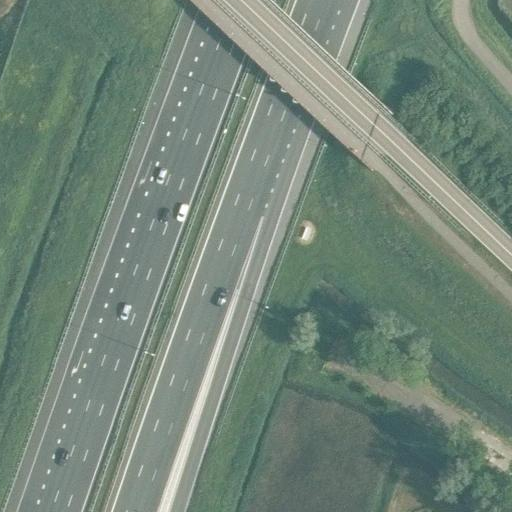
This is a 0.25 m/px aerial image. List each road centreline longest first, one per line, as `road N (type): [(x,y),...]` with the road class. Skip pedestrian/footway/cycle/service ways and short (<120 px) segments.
road 1 (motorway): [(137,511),(273,124)]
road 2 (motorway): [(175,511),(270,215),(273,124)]
road 3 (motorway): [(234,0),(104,347)]
road 4 (tertiary): [(511,254),(246,0)]
road 5 (unclassified): [(511,467),(353,363)]
road 6 (motorway): [(104,347),(30,511)]
road 7 (motorway): [(104,347),(53,511)]
road 8 (motorway): [(273,124),(324,0)]
